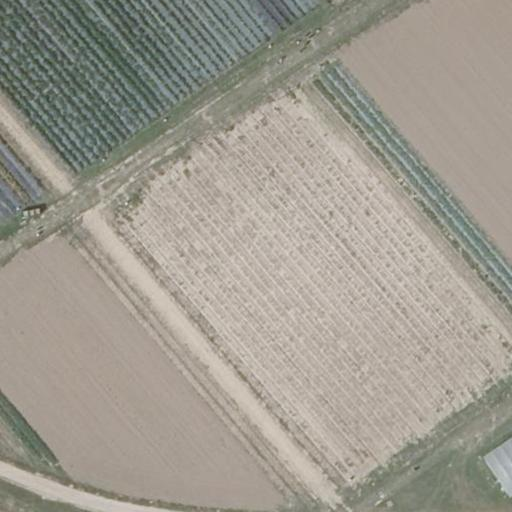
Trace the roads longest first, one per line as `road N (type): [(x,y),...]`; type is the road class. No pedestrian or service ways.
road 1 (track): [(359,511),(511,417)]
road 2 (track): [(0,470),(123,511)]
